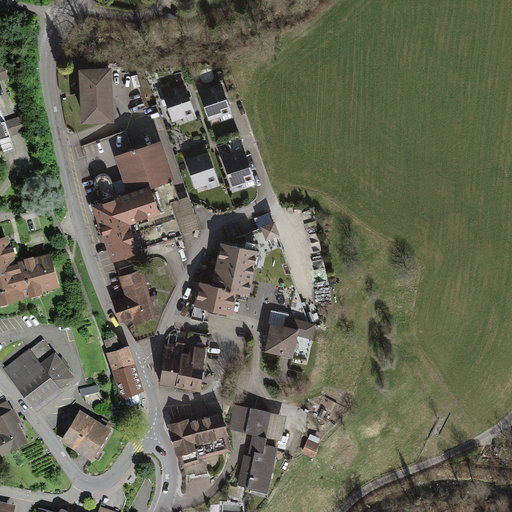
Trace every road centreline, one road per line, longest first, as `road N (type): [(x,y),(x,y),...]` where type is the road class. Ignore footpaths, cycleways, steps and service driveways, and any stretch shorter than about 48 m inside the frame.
road 1 (residential): [(59,18),(46,64),(70,189),(105,303),(140,362)]
road 2 (residential): [(235,104),(265,200),(210,223),(140,362)]
road 3 (unclassified): [(511,414),(466,445),(359,493),(339,511)]
road 4 (residential): [(85,482),(0,382)]
